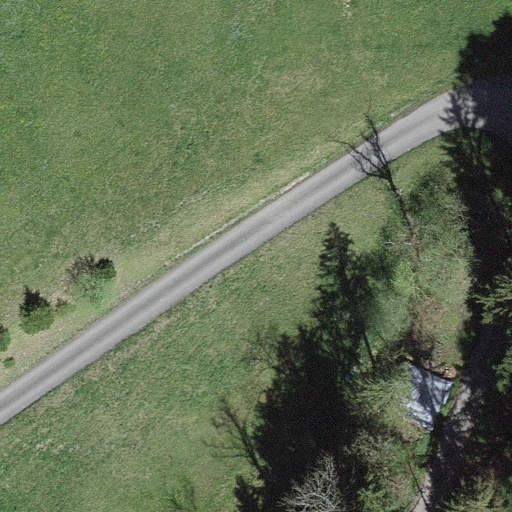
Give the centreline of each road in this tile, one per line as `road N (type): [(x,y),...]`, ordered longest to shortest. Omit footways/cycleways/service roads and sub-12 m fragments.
road 1 (unclassified): [(0,403),(407,131),(450,111),(511,105)]
road 2 (unclassified): [(511,281),(427,511)]
